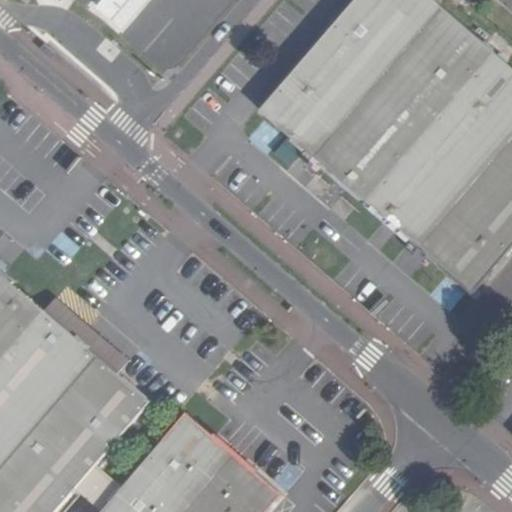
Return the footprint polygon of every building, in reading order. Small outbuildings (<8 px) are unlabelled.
[(96,0),(89,8),(130,42),(165,0),(96,0)] [(446,9),(434,0),(358,0),(262,112),(316,158),(369,204),(422,250),(474,295),(511,250),(511,66),(498,55),(446,9)] [(0,271),(0,373),(51,316),(0,271)] [(51,316),(0,373),(0,511),(49,511),(148,402),(51,316)] [(470,378),(463,386),(480,401),(487,393),(470,378)] [(267,511),(282,495),(188,414),(104,511),(267,511)] [(271,477),(288,490),(302,471),(284,459),(271,477)] [(122,486),(97,466),(76,489),(101,510),(122,486)]
